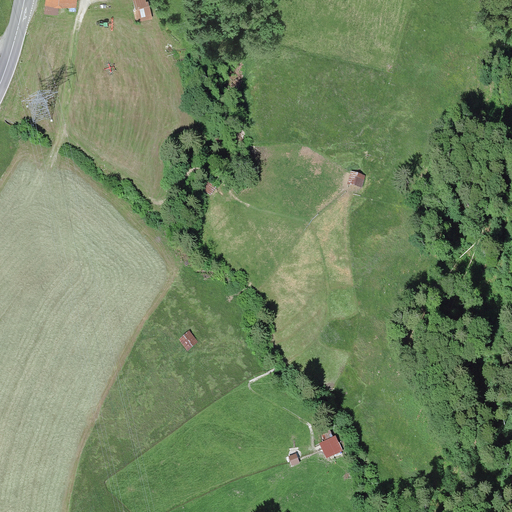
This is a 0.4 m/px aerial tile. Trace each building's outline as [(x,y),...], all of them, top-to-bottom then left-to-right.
[(46,0),(45,6),(75,9),(75,0),(46,0)] [(133,0),(138,21),(153,18),(149,0),(133,0)] [(365,189),(367,178),(352,175),(350,186),(365,189)] [(188,332),(177,341),(187,354),(198,345),(188,332)] [(334,439),(320,446),(327,462),(342,455),(334,439)]
